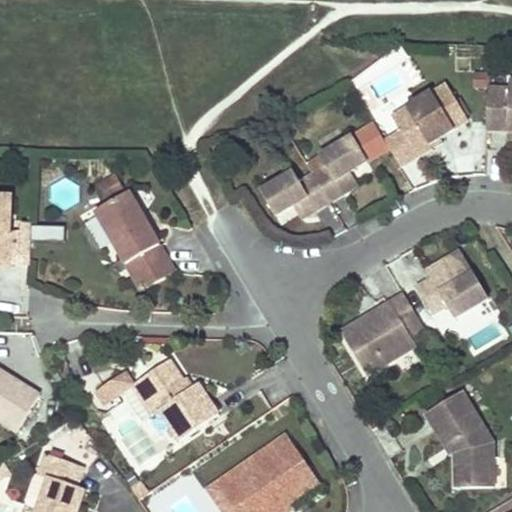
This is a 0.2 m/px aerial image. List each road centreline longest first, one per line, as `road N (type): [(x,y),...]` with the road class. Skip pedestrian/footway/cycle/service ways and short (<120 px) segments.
road 1 (residential): [(511,209),(468,206),(427,216),(275,307)]
road 2 (residential): [(394,511),(275,307)]
